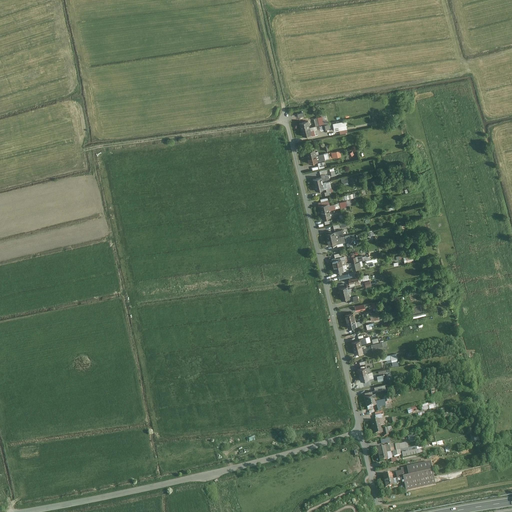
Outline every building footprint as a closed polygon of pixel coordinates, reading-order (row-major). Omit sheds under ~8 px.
[(308,121),(299,123),(300,130),(309,128),(308,121)] [(348,132),(346,121),(333,124),(335,131),(340,130),(341,133),(348,132)] [(309,128),(300,130),(302,137),(311,135),(311,137),(317,135),(315,130),(310,131),(309,128)] [(315,150),(306,152),(307,158),(316,156),(315,150)] [(324,154),(316,156),(307,158),(308,164),(325,160),(324,154)] [(321,178),(313,180),(314,186),(323,183),(322,182),(329,180),(328,176),(325,175),(321,176),(321,178)] [(323,183),(314,186),(315,192),(324,190),(323,183)] [(322,206),(319,207),(320,213),(329,211),(327,201),(321,202),(322,206)] [(329,211),(320,213),(322,220),(331,218),(329,211)] [(342,231),(325,235),(327,241),(344,237),(342,231)] [(344,237),(327,241),(328,247),(345,243),(344,237)] [(351,258),(353,271),(362,269),(361,261),(366,260),(367,264),(377,262),(376,259),(372,260),(371,256),(363,257),(363,255),(351,258)] [(413,255),(404,257),(405,263),(415,261),(413,255)] [(341,259),(332,261),(333,267),(342,265),(347,263),(346,259),(341,260),(341,259)] [(342,265),(333,267),(335,273),(343,271),(342,265)] [(347,286),(338,288),(340,294),(349,292),(347,286)] [(353,313),(345,315),(346,321),(355,319),(353,313)] [(355,319),(346,321),(347,328),(359,325),(358,321),(355,322),(355,319)] [(360,340),(351,342),(353,348),(361,346),(361,344),(367,343),(365,337),(360,338),(360,340)] [(387,341),(372,343),(373,351),(388,349),(387,341)] [(398,354),(380,357),(380,361),(387,360),(388,363),(393,362),(393,366),(400,365),(398,354)] [(366,367),(357,369),(359,375),(368,373),(366,367)] [(368,373),(359,375),(360,381),(369,379),(368,373)] [(365,396),(364,396),(365,402),(374,400),(374,397),(376,397),(375,393),(373,394),(372,391),(365,393),(365,396)] [(424,410),(436,407),(435,402),(423,405),(424,410)] [(379,419),(370,421),(371,428),(380,426),(379,419)] [(380,426),(371,428),(373,435),(383,433),(383,436),(389,435),(387,428),(381,429),(380,426)] [(386,447),(377,449),(378,455),(387,453),(391,452),(389,445),(385,445),(386,447)] [(436,483),(431,461),(401,468),(401,471),(396,472),(397,479),(398,483),(404,482),(406,490),(436,483)] [(392,473),(383,475),(384,481),(393,479),(392,473)] [(393,480),(393,479),(384,481),(385,487),(398,484),(398,483),(397,479),(393,480)]
